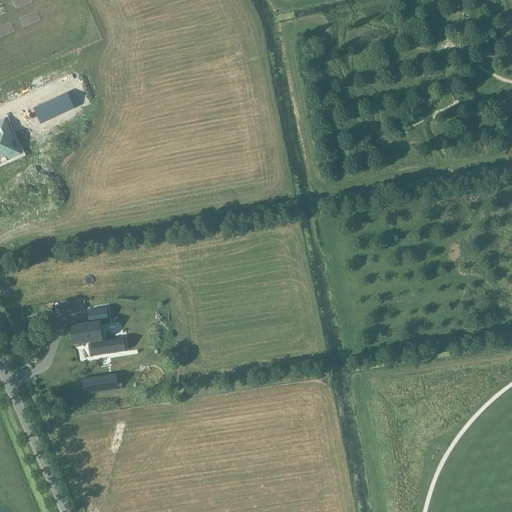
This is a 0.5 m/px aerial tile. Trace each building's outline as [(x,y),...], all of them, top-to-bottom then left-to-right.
[(0,7),(0,57),(71,44),(64,6),(34,12),(34,8),(51,5),(50,0),(42,0),(22,4),(24,15),(15,17),(13,5),(0,7)] [(68,93),(33,109),(40,124),(75,108),(68,93)] [(0,163),(0,162),(0,159),(7,156),(7,158),(18,153),(9,134),(11,133),(5,120),(0,121),(0,163)] [(90,311),(88,311),(88,312),(90,322),(89,322),(89,323),(100,322),(109,320),(108,320),(106,309),(107,309),(107,308),(90,311)] [(89,323),(71,326),(74,346),(91,343),(91,344),(92,344),(93,355),(93,357),(126,352),(126,351),(124,339),(124,338),(103,341),(100,322),(89,323)] [(61,349),(62,373),(80,373),(79,348),(61,349)] [(116,374),(83,379),(83,380),(85,394),(85,395),(119,390),(119,389),(118,389),(116,375),(117,375),(116,374)]
